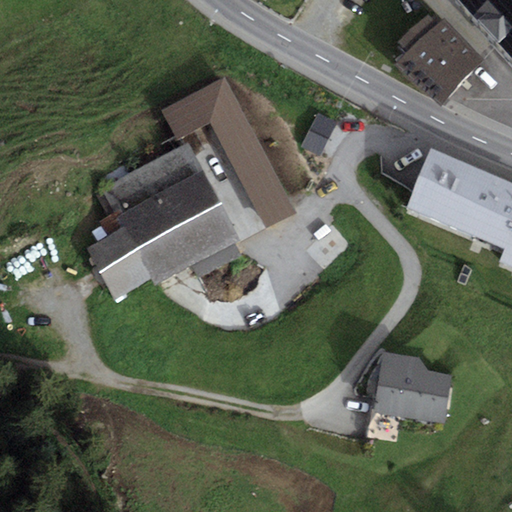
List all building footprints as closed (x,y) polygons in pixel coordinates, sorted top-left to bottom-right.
[(511,0),(456,0),(511,61),(511,0)] [(485,59),(443,17),(438,23),(428,13),(399,41),(408,51),(396,62),(439,105),(485,59)] [(224,76),(162,109),(178,139),(210,122),(268,228),(298,211),(224,76)] [(240,238),(187,142),(102,189),(122,226),(84,246),(113,299),(151,278),(154,285),(240,238)] [(511,181),(431,148),(407,207),(505,247),(498,262),(511,267),(511,181)] [(419,357),(383,351),(374,411),(444,422),(452,374),(428,370),(419,357)]
